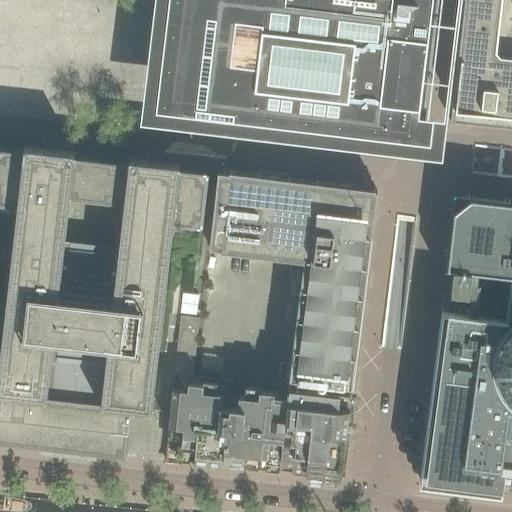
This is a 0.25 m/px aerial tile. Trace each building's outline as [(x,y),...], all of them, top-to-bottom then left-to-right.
[(210,0),(207,35),(197,115),(421,142),(424,119),(431,63),(438,0),(210,0)] [(511,0),(463,0),(462,12),(452,108),(450,122),(511,128),(511,0)] [(24,150),(0,147),(0,204),(17,206),(0,357),(0,442),(127,457),(133,409),(152,411),(173,224),(202,227),(209,171),(179,168),(179,165),(24,147),(24,150)] [(288,387),(289,387),(341,393),(351,394),(355,363),(374,211),(377,189),(229,170),(229,172),(218,171),(209,247),(219,248),(219,250),(303,261),(292,355),(288,387)] [(511,208),(481,205),(480,203),(475,207),(474,206),(473,205),(472,205),(471,204),(469,204),(468,204),(467,204),(465,205),(463,206),(462,207),(461,209),(461,210),(460,211),(460,213),(460,214),(461,215),(462,217),(457,221),(459,223),(451,293),(449,311),(442,310),(425,435),(427,435),(421,482),(487,491),(511,494),(511,208)] [(203,318),(180,316),(174,377),(197,379),(197,374),(203,318)] [(256,468),(341,477),(351,394),(341,393),(289,387),(288,393),(260,390),(260,387),(246,385),(244,395),(239,395),(238,408),(221,405),(222,393),(217,392),(218,382),(197,379),(174,377),(165,459),(238,467),(238,469),(256,471),(256,468)] [(0,511),(29,511),(30,503),(0,499),(0,511)]
